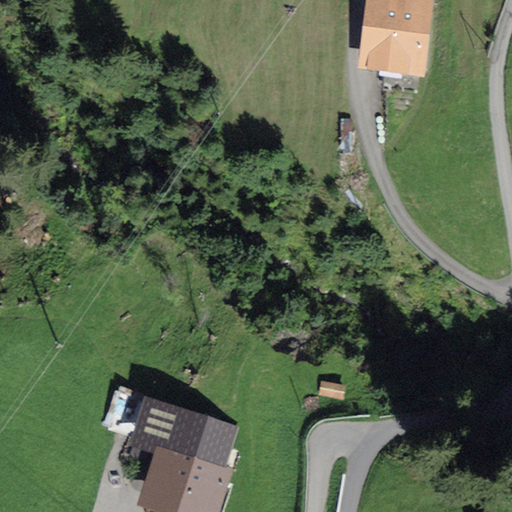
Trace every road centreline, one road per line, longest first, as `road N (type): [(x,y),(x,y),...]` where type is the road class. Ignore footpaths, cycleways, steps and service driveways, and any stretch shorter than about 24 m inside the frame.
road 1 (unclassified): [(344,511),(367,454),(428,436),(507,429),(511,420)]
road 2 (unclassified): [(511,214),(493,73),(511,8)]
